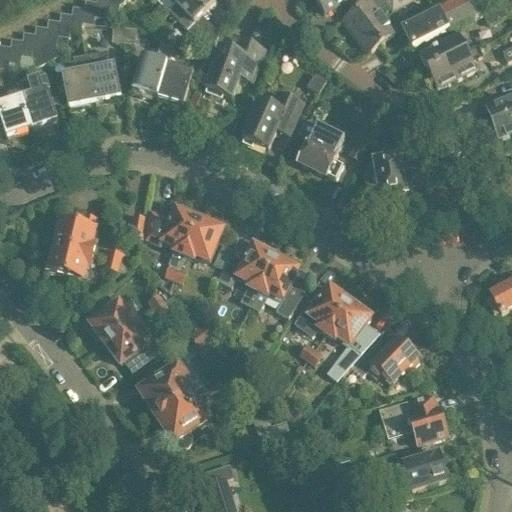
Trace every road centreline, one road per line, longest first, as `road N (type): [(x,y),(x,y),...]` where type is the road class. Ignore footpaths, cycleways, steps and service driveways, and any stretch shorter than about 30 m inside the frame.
road 1 (residential): [(403,280),(290,214),(179,170),(83,167),(0,199)]
road 2 (residential): [(511,184),(278,0)]
road 3 (residential): [(151,511),(113,420),(0,278)]
road 4 (residential): [(500,404),(439,311),(403,280)]
